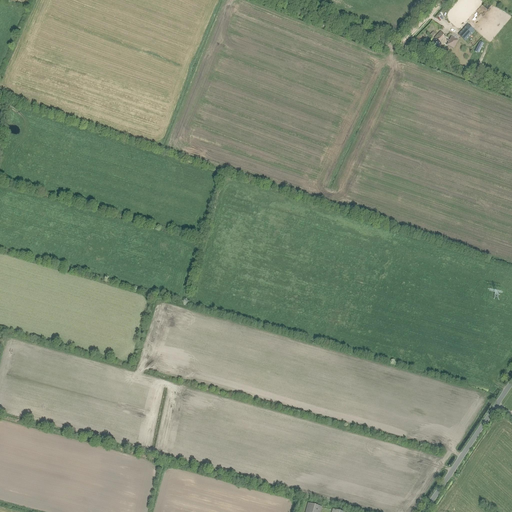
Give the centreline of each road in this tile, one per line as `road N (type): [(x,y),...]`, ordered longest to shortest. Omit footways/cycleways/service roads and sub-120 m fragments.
road 1 (unclassified): [(511,91),(277,0)]
road 2 (unclassified): [(423,511),(511,381)]
